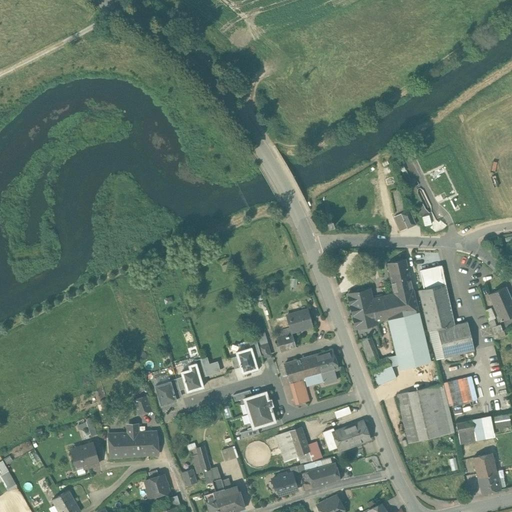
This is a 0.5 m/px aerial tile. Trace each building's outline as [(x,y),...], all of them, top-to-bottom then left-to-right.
[(411,209),(396,215),(403,230),(415,225),(411,216),(414,215),(411,209)] [(428,214),(422,216),(425,225),(431,223),(428,214)] [(403,230),(396,215),(393,217),(399,232),(403,230)] [(406,259),(387,264),(390,278),(409,274),(406,259)] [(409,274),(390,278),(394,293),(413,289),(409,274)] [(444,284),(419,290),(428,331),(429,331),(454,325),(444,284)] [(511,301),(506,287),(489,294),(501,322),(511,316),(511,301)] [(369,289),(348,294),(355,328),(377,323),(377,322),(371,299),(369,289)] [(394,293),(371,299),(377,322),(388,320),(418,313),(413,289),(394,293)] [(491,308),(486,310),(489,321),(494,319),(495,318),(491,308)] [(307,310),(286,316),(290,328),(291,332),(312,326),(307,310)] [(418,313),(388,320),(400,369),(430,362),(418,313)] [(454,325),(429,331),(436,359),(452,356),(459,354),(474,351),(467,322),(454,325)] [(496,326),(491,328),(493,334),(503,331),(501,325),(496,326)] [(503,331),(493,334),(494,341),(505,337),(503,331)] [(267,332),(259,333),(263,356),(270,355),(267,332)] [(284,334),(276,337),(280,352),(295,348),(291,332),(284,334)] [(379,360),(370,336),(360,340),(370,364),(379,360)] [(256,339),(249,341),(251,348),(254,358),(255,358),(261,356),(256,339)] [(251,348),(236,352),(237,356),(240,367),(242,373),(250,371),(250,372),(259,370),(255,358),(254,358),(251,348)] [(332,351),(284,365),(289,383),(303,379),(306,378),(322,374),(324,384),(336,380),(333,370),(338,369),(332,351)] [(237,356),(231,358),(234,369),(240,367),(237,356)] [(207,357),(201,359),(206,376),(221,371),(217,361),(209,364),(207,357)] [(370,364),(369,365),(373,375),(392,368),(387,357),(379,360),(370,364)] [(206,376),(201,359),(195,360),(196,363),(200,378),(206,376)] [(196,363),(188,366),(190,369),(181,372),(182,377),(186,388),(187,392),(203,387),(200,378),(196,363)] [(450,406),(477,399),(471,375),(444,382),(450,406)] [(182,377),(176,379),(180,390),(186,388),(182,377)] [(176,379),(170,381),(175,398),(182,396),(180,390),(176,379)] [(303,379),(289,383),(295,405),(310,401),(303,379)] [(170,381),(155,386),(161,405),(176,401),(175,398),(170,381)] [(453,433),(442,384),(436,385),(448,434),(453,433)] [(436,385),(397,395),(408,443),(448,434),(436,385)] [(250,390),(233,395),(235,401),(243,399),(252,396),(250,390)] [(252,396),(243,399),(252,429),(253,429),(257,428),(275,422),(271,406),(273,406),(271,400),(269,400),(266,391),(252,396)] [(145,396),(133,400),(139,415),(151,411),(145,396)] [(111,412),(107,399),(101,401),(105,413),(104,413),(105,415),(111,412)] [(334,412),(337,419),(351,413),(348,406),(334,412)] [(508,415),(502,416),(503,422),(495,423),(496,429),(510,427),(508,415)] [(92,417),(86,419),(90,433),(96,431),(92,417)] [(363,421),(347,427),(354,446),(370,440),(363,421)] [(473,422),(457,424),(458,434),(474,431),(473,422)] [(137,424),(127,425),(128,433),(121,433),(123,456),(147,455),(145,432),(138,433),(137,424)] [(307,445),(301,427),(289,431),(298,455),(309,451),(307,445)] [(354,446),(347,427),(334,431),(334,432),(339,447),(340,451),(354,446)] [(252,429),(240,433),(242,439),(259,433),(257,428),(253,429),(252,429)] [(333,428),(322,432),(329,451),(339,447),(334,432),(334,431),(333,428)] [(289,431),(276,436),(284,460),(298,455),(289,431)] [(474,431),(458,434),(460,444),(476,441),(474,431)] [(156,432),(145,432),(147,455),(158,455),(156,432)] [(121,433),(109,434),(110,457),(123,456),(121,433)] [(316,441),(307,445),(309,451),(312,461),(322,457),(316,441)] [(93,444),(70,450),(76,470),(99,463),(93,444)] [(224,460),(237,457),(235,446),(222,448),(224,460)] [(207,459),(204,447),(196,449),(199,461),(202,471),(210,469),(207,459)] [(309,451),(298,455),(300,463),(312,461),(309,451)] [(491,453),(473,458),(478,478),(496,473),(491,453)] [(2,461),(0,462),(0,478),(7,490),(16,484),(2,461)] [(327,465),(332,482),(340,480),(335,463),(327,465)] [(303,464),(297,466),(300,476),(306,474),(303,464)] [(332,482),(327,465),(319,468),(324,485),(332,482)] [(297,466),(290,468),(291,473),(292,473),(296,485),(302,483),(300,476),(297,466)] [(210,469),(202,471),(206,484),(213,482),(219,480),(215,467),(210,469)] [(319,468),(307,471),(308,473),(310,480),(312,488),(324,485),(319,468)] [(191,470),(182,473),(186,486),(196,483),(191,470)] [(291,473),(272,479),(274,488),(277,489),(279,495),(297,490),(296,485),(292,473),(291,473)] [(310,480),(308,473),(306,474),(300,476),(302,483),(310,480)] [(496,473),(478,478),(482,494),(500,490),(496,473)] [(163,475),(145,480),(148,489),(147,489),(150,498),(158,495),(168,492),(163,475)] [(37,482),(43,493),(51,488),(46,478),(37,482)] [(221,479),(219,480),(213,482),(216,492),(217,496),(225,493),(221,479)] [(217,505),(240,498),(237,487),(228,489),(228,492),(217,496),(214,497),(217,505)] [(68,490),(52,500),(58,511),(80,511),(68,490)] [(216,492),(209,494),(208,492),(204,493),(205,495),(204,496),(209,511),(218,511),(217,505),(214,497),(217,496),(216,492)] [(158,495),(150,498),(145,499),(146,505),(160,501),(158,495)] [(177,496),(166,499),(169,509),(176,506),(176,507),(180,506),(177,496)] [(344,511),(337,496),(317,506),(319,511),(344,511)] [(240,498),(217,505),(218,511),(232,511),(244,508),(240,498)]
